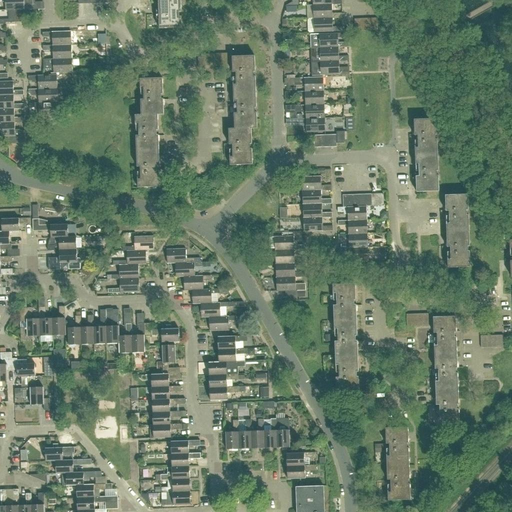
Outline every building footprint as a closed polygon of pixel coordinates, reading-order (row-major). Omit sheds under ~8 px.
[(34,0),(5,0),(6,11),(9,11),(15,11),(20,10),(26,10),(28,10),(35,10),(34,0)] [(181,2),(159,3),(159,8),(155,9),(155,16),(159,16),(160,29),(182,28),(181,2)] [(333,18),(332,5),(314,6),(314,19),(333,18)] [(333,18),(314,19),(310,19),(307,22),(308,31),(310,33),(333,32),(333,18)] [(54,46),(72,46),(72,32),(53,32),(54,46)] [(311,49),(339,48),(338,34),(320,35),(311,35),(311,49)] [(54,60),(72,59),(72,46),(54,46),(54,59),(54,60)] [(312,62),(339,61),(339,48),(311,49),(312,62)] [(234,93),(256,93),(255,56),(232,57),(234,93)] [(54,60),(54,59),(44,60),(44,69),(54,69),(55,74),(73,73),(72,59),(54,60)] [(339,61),(312,62),(312,76),(340,75),(339,61)] [(39,90),(58,89),(57,75),(39,76),(39,90)] [(305,78),(305,86),(305,93),(324,92),(323,78),(305,78)] [(158,115),(158,116),(164,115),(164,110),(164,100),(163,79),(161,79),(140,80),(141,99),(142,115),(142,116),(158,115)] [(14,82),(0,82),(0,96),(14,96),(24,96),(24,91),(14,91),(14,82)] [(40,103),(58,103),(58,89),(39,90),(40,103)] [(306,106),(324,106),(324,92),(305,93),(306,106)] [(251,129),(257,129),(256,93),(234,93),(235,125),(235,129),(251,129)] [(0,109),(15,109),(14,96),(0,96),(0,109)] [(58,103),(40,103),(40,108),(40,117),(59,116),(58,103)] [(306,106),(306,120),(325,119),(325,114),(327,114),(330,113),(330,111),(330,108),(330,107),(326,105),(324,106),(306,106)] [(0,123),(15,123),(15,109),(0,109),(0,123)] [(159,136),(158,116),(158,115),(142,116),(142,115),(136,116),(136,134),(137,152),(160,151),(159,146),(159,136)] [(325,119),(306,120),(307,133),(325,133),(325,119)] [(415,157),(438,156),(437,120),(414,120),(414,126),(415,157)] [(15,123),(0,123),(0,137),(9,137),(9,145),(26,144),(26,140),(26,134),(26,132),(15,132),(15,123)] [(253,165),(251,129),(235,129),(229,129),(229,134),(230,166),(253,165)] [(337,135),(337,144),(345,144),(344,132),(336,132),(337,135)] [(160,151),(137,152),(137,168),(138,188),(161,188),(160,165),(160,157),(160,151)] [(438,156),(415,157),(416,187),(417,193),(439,192),(438,156)] [(299,191),(303,191),(321,191),(321,177),(302,177),(302,183),(298,183),(299,191)] [(303,205),(322,204),(321,191),(303,191),(303,205)] [(447,232),(469,231),(468,195),(445,196),(445,202),(447,232)] [(304,219),(322,218),(322,204),(303,205),(304,219)] [(348,222),(367,221),(366,208),(348,208),(348,222)] [(284,224),(298,224),(298,214),(284,214),(284,224)] [(20,232),(20,231),(19,225),(31,224),(31,218),(2,219),(2,233),(20,232)] [(322,218),(304,219),(304,232),(323,232),(322,218)] [(51,238),(59,238),(69,238),(68,225),(48,225),(48,221),(39,221),(39,219),(33,219),(34,231),(51,231),(51,238)] [(349,235),(367,235),(367,221),(348,222),(349,235)] [(0,245),(10,245),(10,238),(21,237),(21,231),(20,231),(20,232),(2,233),(0,232),(0,245)] [(469,231),(447,232),(448,269),(470,268),(469,231)] [(349,249),(368,248),(367,235),(349,235),(349,249)] [(146,251),(154,250),(154,236),(134,237),(135,247),(127,247),(127,251),(146,251)] [(60,251),(77,250),(77,237),(69,238),(59,238),(59,245),(48,246),(48,251),(60,251)] [(276,251),(294,251),(294,237),(275,237),(276,251)] [(0,257),(1,258),(0,258),(0,251),(12,250),(11,245),(10,245),(0,245),(0,257)] [(368,248),(349,249),(350,263),(368,262),(368,248)] [(167,250),(167,264),(175,264),(194,263),(194,259),(186,259),(186,249),(167,250)] [(77,250),(60,251),(60,258),(48,258),(49,270),(63,270),(62,263),(69,263),(69,270),(81,269),(80,259),(77,259),(77,250)] [(147,265),(146,251),(127,251),(127,261),(119,261),(120,266),(139,265),(147,265)] [(276,265),(295,264),(294,251),(276,251),(276,265)] [(0,270),(1,270),(1,263),(12,263),(12,257),(0,258),(1,258),(0,257),(0,270)] [(184,277),(195,276),(195,268),(203,267),(203,263),(201,263),(194,263),(175,264),(176,278),(184,277)] [(277,278),(295,278),(295,264),(276,265),(277,278)] [(139,279),(139,265),(120,266),(120,275),(112,276),(112,280),(120,280),(139,279)] [(0,283),(1,283),(1,276),(12,275),(12,270),(1,270),(0,270),(0,283)] [(211,280),(211,276),(184,277),(184,291),(192,291),(192,290),(203,290),(203,281),(211,280)] [(295,278),(277,278),(277,292),(296,292),(295,278)] [(112,294),(113,294),(140,293),(139,279),(120,280),(120,289),(112,289),(112,294)] [(334,322),(357,321),(356,310),(356,306),(355,285),(333,285),(334,308),(334,322)] [(220,294),(219,290),(203,290),(192,290),(192,291),(193,305),(201,305),(201,304),(212,304),(212,294),(220,294)] [(209,317),(220,317),(220,308),(228,307),(228,303),(212,304),(201,304),(201,305),(201,318),(209,318),(209,317)] [(53,319),(53,336),(66,336),(65,307),(60,307),(60,319),(53,319)] [(40,319),(32,320),(32,308),(20,309),(21,323),(27,322),(27,329),(21,329),(21,341),(32,340),(32,337),(41,337),(40,319)] [(53,336),(53,319),(45,319),(45,308),(39,308),(40,319),(41,337),(53,336)] [(106,327),(107,344),(119,344),(119,337),(118,310),(113,310),(114,327),(106,327)] [(93,328),(94,345),(107,344),(106,327),(106,311),(100,311),(101,327),(94,327),(93,328)] [(93,328),(94,327),(93,316),(88,316),(88,328),(81,328),(81,345),(94,345),(93,328)] [(81,328),(81,317),(75,317),(76,328),(68,328),(68,346),(81,345),(81,328)] [(237,321),(236,317),(220,317),(209,317),(209,318),(210,332),(229,331),(229,322),(237,321)] [(434,354),(457,353),(457,352),(457,347),(456,341),(455,317),(433,318),(433,328),(433,333),(434,343),(434,354)] [(335,358),(358,357),(358,346),(357,342),(357,321),(334,322),(335,343),(335,357),(335,358)] [(132,354),(145,353),(145,336),(144,336),(144,324),(139,324),(139,336),(132,336),(132,354)] [(144,336),(145,336),(162,336),(162,343),(179,342),(179,329),(171,330),(171,326),(166,326),(166,330),(150,330),(150,324),(144,324),(144,336)] [(132,336),(132,325),(126,325),(126,336),(119,337),(119,344),(119,354),(132,354),(132,336)] [(247,336),(218,337),(219,351),(236,350),(236,342),(247,342),(247,336)] [(163,375),(180,375),(180,369),(169,369),(168,364),(176,364),(175,346),(162,346),(163,374),(163,375)] [(248,354),(248,349),(236,350),(219,351),(219,363),(236,362),(236,355),(248,354)] [(12,360),(12,353),(5,354),(6,370),(7,370),(18,370),(18,378),(22,378),(22,387),(30,387),(30,377),(36,377),(35,364),(28,364),(27,360),(22,361),(23,364),(18,364),(18,359),(12,360)] [(436,390),(458,389),(457,357),(457,353),(434,354),(435,369),(436,390)] [(65,355),(57,355),(57,365),(65,365),(65,355)] [(358,357),(335,358),(336,380),(337,394),(359,393),(359,382),(359,379),(359,378),(358,357)] [(49,358),(44,358),(45,376),(54,376),(54,364),(49,358)] [(227,375),(232,375),(231,368),(245,367),(244,362),(236,362),(219,363),(209,363),(209,376),(227,375)] [(180,380),(180,375),(163,375),(163,374),(151,375),(152,388),(169,388),(169,387),(169,380),(180,380)] [(227,388),(227,387),(227,380),(238,380),(238,375),(232,375),(227,375),(209,376),(210,389),(227,388)] [(30,377),(30,387),(31,406),(44,405),(44,411),(50,411),(50,399),(44,399),(43,388),(36,388),(36,377),(30,377)] [(170,400),(169,393),(181,392),(181,387),(169,387),(169,388),(152,388),(152,401),(170,400)] [(227,388),(210,389),(210,401),(228,401),(227,393),(239,392),(239,387),(227,387),(227,388)] [(458,389),(436,390),(437,425),(437,426),(460,426),(458,389)] [(153,413),(170,413),(170,406),(181,405),(186,405),(185,399),(181,400),(170,400),(152,401),(153,413)] [(171,425),(170,418),(182,418),(182,412),(170,413),(153,413),(153,426),(171,425)] [(264,431),(264,449),(277,448),(276,431),(277,431),(276,419),(271,419),(271,431),(264,431)] [(276,431),(277,448),(290,448),(290,440),(294,440),(295,438),(295,434),(293,433),(289,433),(289,419),(276,419),(277,431),(276,431)] [(251,432),(252,432),(251,420),(246,420),(246,432),(239,432),(239,450),(252,449),(251,432)] [(264,431),(264,426),(264,420),(258,420),(259,431),(252,432),(251,432),(252,449),(264,449),(264,431)] [(239,432),(239,421),(233,421),(234,432),(226,433),(226,450),(239,450),(239,432)] [(187,425),(182,425),(171,425),(153,426),(150,426),(151,439),(171,438),(171,431),(187,430),(187,425)] [(387,465),(409,464),(409,443),(408,432),(408,428),(385,429),(387,465)] [(189,455),(189,454),(189,447),(200,447),(200,441),(171,442),(172,455),(189,455)] [(56,461),(64,461),(63,454),(75,454),(75,448),(58,448),(58,444),(53,445),(53,449),(45,449),(46,462),(56,461)] [(304,466),(305,466),(304,459),(316,458),(316,453),(287,454),(287,467),(304,466)] [(172,468),(189,467),(189,460),(201,460),(200,454),(189,454),(189,455),(172,455),(172,468)] [(64,461),(56,461),(56,474),(66,474),(66,473),(74,473),(73,466),(85,465),(85,460),(64,461)] [(409,464),(387,465),(387,478),(388,501),(411,500),(410,470),(409,464)] [(304,466),(287,467),(288,480),(305,479),(305,471),(316,471),(316,465),(305,466),(304,466)] [(172,480),(190,480),(189,467),(172,468),(172,475),(161,475),(161,481),(167,481),(172,480)] [(84,478),(95,478),(95,472),(74,473),(66,473),(66,474),(67,486),(77,486),(84,485),(84,478)] [(173,493),(190,492),(190,480),(172,480),(167,481),(168,488),(161,488),(161,493),(167,493),(173,493)] [(99,490),(106,490),(106,485),(84,485),(77,486),(77,499),(94,498),(99,498),(99,490)] [(324,511),(324,487),(296,488),(297,509),(297,511),(324,511)] [(18,511),(19,506),(18,490),(13,490),(14,506),(7,506),(6,506),(6,511),(18,511)] [(191,505),(190,492),(173,493),(167,493),(167,500),(162,501),(162,506),(191,505)] [(31,505),(31,511),(44,511),(44,493),(39,494),(39,505),(32,505),(31,505)] [(31,511),(31,505),(32,505),(32,494),(26,494),(26,506),(19,506),(18,511),(31,511)] [(141,496),(147,503),(150,503),(150,494),(141,494),(141,495),(141,496)] [(95,511),(95,510),(95,503),(117,503),(117,497),(99,498),(94,498),(77,499),(77,511),(95,511)]
